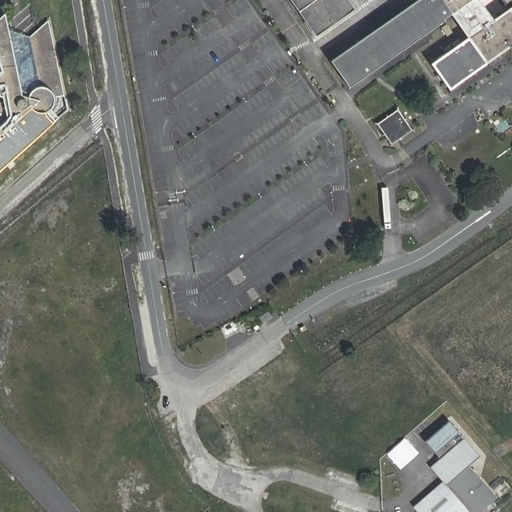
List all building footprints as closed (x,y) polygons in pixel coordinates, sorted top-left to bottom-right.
[(287,0),(316,41),(354,15),(344,0),(287,0)] [(462,33),(480,57),(482,55),(503,41),(507,44),(511,40),(511,0),(397,0),(317,54),(334,78),(446,2),(466,31),(462,33)] [(5,14),(0,18),(0,172),(69,110),(48,21),(31,37),(8,30),(5,14)] [(444,81),(480,57),(462,33),(428,58),(444,81)] [(410,122),(395,102),(374,116),(389,137),(410,122)] [(444,480),(414,507),(418,511),(480,511),(498,497),(469,465),(480,455),(449,421),(426,441),(439,457),(431,464),(444,480)]
